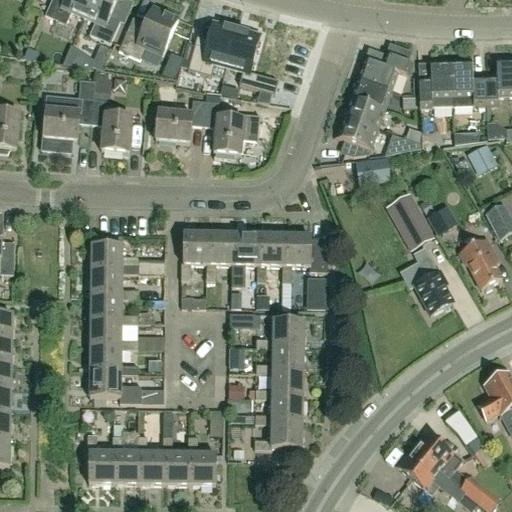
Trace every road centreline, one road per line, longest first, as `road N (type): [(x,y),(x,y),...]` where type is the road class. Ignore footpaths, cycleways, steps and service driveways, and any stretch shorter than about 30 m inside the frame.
road 1 (residential): [(0,192),(241,199),(272,192),(295,162),(346,15)]
road 2 (secondary): [(319,511),(394,412),(454,364),(511,332)]
road 3 (residential): [(511,24),(346,15)]
